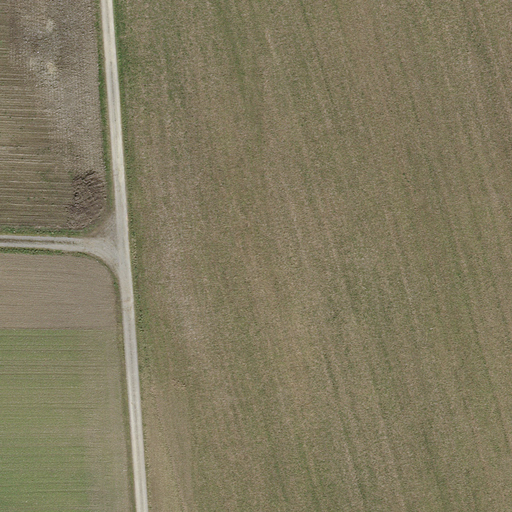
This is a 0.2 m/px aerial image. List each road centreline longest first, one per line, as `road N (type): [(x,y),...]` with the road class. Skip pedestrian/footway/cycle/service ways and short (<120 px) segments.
road 1 (residential): [(109,0),(149,511)]
road 2 (track): [(0,236),(127,240)]
